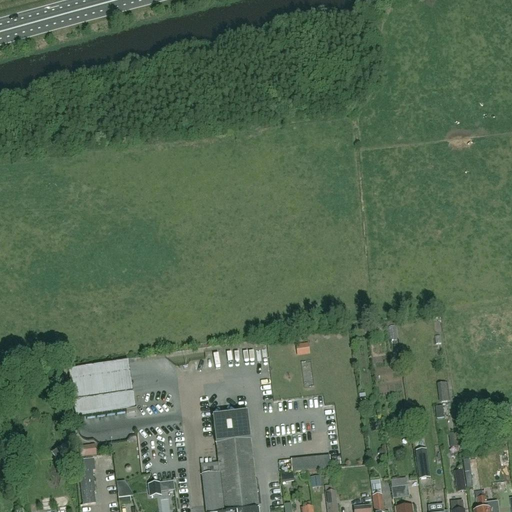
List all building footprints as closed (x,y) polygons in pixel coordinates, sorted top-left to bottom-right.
[(298,347),(299,357),(312,356),(311,346),(298,347)] [(167,377),(183,375),(180,360),(164,363),(167,377)] [(130,373),(69,382),(75,421),(126,414),(126,415),(126,414),(135,413),(133,396),(134,396),(134,395),(133,395),(130,373)] [(451,402),(450,386),(442,386),(443,402),(451,402)] [(206,410),(228,409),(227,391),(205,392),(206,410)] [(441,408),(434,409),(435,420),(442,420),(441,408)] [(259,486),(255,487),(250,441),(247,414),(212,418),(215,445),(216,445),(218,465),(200,467),(205,511),(258,511),(258,506),(261,506),(259,486)] [(456,434),(448,435),(449,446),(458,445),(456,434)] [(94,446),(79,448),(80,458),(96,456),(94,446)] [(415,452),(419,480),(430,479),(426,450),(415,452)] [(330,473),(329,456),(293,457),(294,471),(309,471),(309,474),(330,473)] [(95,472),(93,460),(76,462),(82,507),(95,505),(94,494),(95,494),(92,472),(95,472)] [(468,462),(463,462),(467,490),(472,490),(468,462)] [(462,471),(454,473),(457,493),(465,492),(462,471)] [(390,481),(391,489),(392,500),(409,498),(407,487),(405,479),(390,481)] [(371,493),(372,493),(380,491),(380,490),(378,491),(377,487),(380,487),(379,481),(370,482),(371,488),(371,493)] [(161,494),(175,492),(173,482),(147,486),(148,495),(161,494)] [(324,487),(325,493),(324,493),(326,511),(337,511),(335,492),(334,486),(324,487)] [(383,511),(381,491),(380,491),(372,493),(374,511),(383,511)] [(497,511),(497,504),(486,505),(485,493),(475,494),(475,500),(477,500),(479,511),(477,511),(497,511)]
